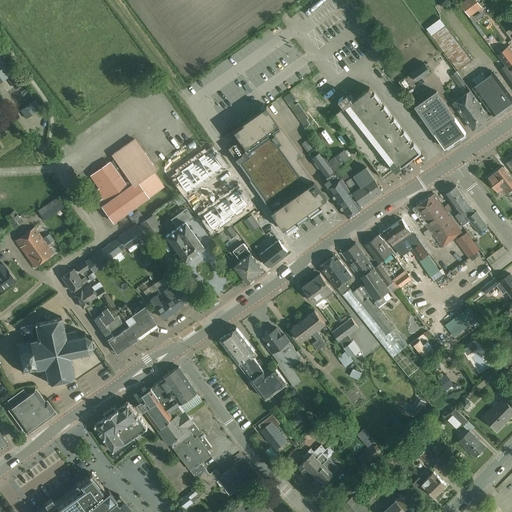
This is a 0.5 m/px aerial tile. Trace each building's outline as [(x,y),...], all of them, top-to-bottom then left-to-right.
[(470,17),(483,7),(477,0),(465,0),(460,4),(470,17)] [(471,59),(441,18),(427,29),(458,70),(471,59)] [(511,49),(509,45),(497,54),(507,68),(511,65),(511,69),(510,71),(511,74),(511,49)] [(0,82),(12,73),(0,56),(0,82)] [(411,73),(416,81),(431,71),(425,63),(411,73)] [(511,74),(510,71),(505,65),(500,69),(511,85),(511,74)] [(451,75),(460,88),(466,83),(457,71),(451,75)] [(473,87),(494,116),(511,102),(511,95),(494,72),(473,87)] [(385,137),(399,126),(369,87),(352,100),(347,93),(338,100),(344,107),(334,115),(363,154),(364,153),(385,137)] [(472,129),(489,117),(470,90),(453,102),(472,129)] [(415,106),(434,132),(445,148),(466,133),(437,91),(415,106)] [(284,97),(288,102),(292,99),(295,97),(291,92),(284,97)] [(273,111),(284,104),(280,98),(269,105),(273,111)] [(35,100),(20,110),(26,119),(41,108),(35,100)] [(299,102),(296,104),(292,107),(302,123),(308,119),(310,117),(299,102)] [(271,209),(287,231),(298,223),(298,224),(309,215),(310,216),(323,206),(320,203),(325,199),(326,200),(327,199),(298,159),(303,156),(267,105),(231,131),(238,140),(227,148),(271,209)] [(419,151),(399,126),(385,137),(404,162),(419,151)] [(404,162),(385,137),(364,153),(384,178),(383,177),(388,173),(387,172),(393,167),(396,171),(401,167),(400,166),(404,162)] [(100,205),(102,206),(113,222),(148,197),(164,186),(152,170),(155,168),(134,138),(112,154),(114,158),(110,162),(110,161),(90,175),(99,188),(97,190),(102,198),(98,201),(98,202),(100,205)] [(206,141),(198,146),(205,155),(212,150),(206,141)] [(345,149),(329,160),(338,173),(339,172),(344,180),(354,173),(349,165),(344,168),(343,166),(352,160),(345,149)] [(320,151),(312,158),(330,181),(328,182),(331,186),(328,188),(348,217),(362,207),(361,205),(342,178),(341,179),(335,171),(320,151)] [(195,160),(201,155),(199,152),(192,156),(195,160)] [(201,155),(195,160),(197,162),(207,176),(208,177),(210,175),(220,168),(218,165),(219,164),(215,158),(214,159),(209,153),(203,157),(201,155)] [(207,176),(197,162),(191,166),(190,164),(187,166),(184,168),(196,185),(199,184),(198,183),(207,176)] [(346,181),(353,192),(362,204),(382,190),(374,177),(367,167),(346,181)] [(511,179),(502,167),(487,178),(498,191),(502,187),(506,192),(511,187),(511,179)] [(196,185),(184,168),(180,170),(178,172),(179,175),(173,179),(184,193),(193,186),(194,187),(196,185)] [(225,168),(218,176),(230,186),(237,177),(225,168)] [(459,213),(470,205),(456,186),(445,193),(459,213)] [(225,196),(223,198),(234,212),(233,213),(235,215),(241,210),(240,208),(246,204),(241,198),(243,197),(238,191),(237,192),(235,189),(226,196),(225,196)] [(463,232),(457,226),(434,193),(412,208),(423,224),(425,223),(438,240),(443,247),(463,232)] [(179,206),(185,201),(180,195),(174,199),(179,206)] [(37,210),(44,220),(64,206),(57,197),(37,210)] [(214,204),(211,206),(224,223),(230,219),(228,217),(233,213),(234,212),(223,198),(214,205),(214,204)] [(165,205),(154,212),(157,217),(168,210),(165,205)] [(459,213),(457,214),(457,215),(456,216),(461,223),(468,219),(478,233),(488,226),(477,211),(475,212),(472,207),(470,205),(459,213)] [(209,208),(200,215),(210,230),(216,225),(218,228),(224,223),(211,206),(209,208)] [(15,228),(23,221),(14,210),(6,217),(15,228)] [(137,223),(138,225),(139,224),(136,219),(141,215),(138,210),(129,217),(134,225),(137,223)] [(241,210),(235,215),(237,219),(244,214),(241,210)] [(162,228),(153,214),(140,223),(149,236),(162,228)] [(251,215),(244,220),(249,226),(255,221),(251,215)] [(384,230),(383,231),(393,245),(394,245),(400,253),(406,249),(410,246),(420,260),(429,254),(416,234),(414,236),(402,218),(401,219),(389,227),(384,230)] [(165,235),(177,252),(173,254),(179,262),(183,259),(184,261),(203,247),(184,221),(165,235)] [(12,227),(8,223),(0,228),(0,229),(3,234),(12,227)] [(134,225),(129,229),(136,239),(144,233),(138,225),(137,223),(134,225)] [(224,230),(231,238),(237,234),(230,225),(224,230)] [(25,254),(44,240),(35,227),(16,241),(25,254)] [(136,239),(129,229),(118,236),(125,247),(126,246),(130,252),(140,245),(135,239),(136,239)] [(467,232),(456,240),(469,257),(480,249),(474,241),(467,232)] [(378,234),(366,244),(379,262),(392,252),(378,234)] [(147,235),(146,236),(143,238),(153,251),(157,248),(147,235)] [(53,253),(44,240),(25,254),(34,267),(53,253)] [(288,251),(279,240),(260,254),(269,265),(288,251)] [(108,245),(101,250),(108,259),(113,255),(119,252),(115,247),(111,242),(108,245)] [(396,289),(392,283),(393,282),(380,264),(374,268),(356,242),(342,252),(356,273),(362,269),(365,274),(362,277),(366,282),(363,285),(379,306),(393,294),(392,292),(396,289)] [(233,250),(241,260),(233,265),(248,283),(255,277),(257,275),(257,273),(263,268),(250,252),(243,243),(233,250)] [(101,250),(91,257),(95,262),(99,268),(104,264),(109,260),(108,259),(101,250)] [(379,306),(363,285),(353,292),(350,288),(352,287),(350,284),(348,286),(344,282),(352,275),(336,254),(321,265),(343,293),(393,356),(408,344),(378,306),(379,306)] [(421,261),(432,276),(440,270),(429,255),(421,261)] [(75,266),(81,274),(90,268),(84,259),(75,266)] [(470,271),(475,276),(488,264),(483,259),(470,271)] [(0,290),(0,291),(15,280),(6,268),(6,269),(2,263),(0,264),(0,290)] [(86,276),(81,280),(73,269),(62,277),(71,291),(83,283),(88,280),(86,276)] [(405,270),(394,278),(396,281),(400,287),(411,278),(407,273),(405,270)] [(181,303),(182,303),(189,298),(180,286),(179,287),(172,277),(168,272),(162,276),(169,286),(174,292),(181,303)] [(449,272),(435,280),(440,288),(453,280),(449,272)] [(312,280),(326,298),(334,291),(321,273),(312,280)] [(503,293),(507,290),(511,296),(511,275),(510,273),(500,281),(500,282),(499,283),(495,277),(481,288),(486,294),(497,285),(503,293)] [(326,298),(312,280),(303,287),(317,304),(326,298)] [(90,303),(101,297),(106,293),(102,286),(95,291),(90,284),(81,290),(74,295),(83,308),(90,303)] [(169,286),(163,290),(168,296),(164,299),(173,311),(183,305),(182,303),(181,303),(174,292),(169,286)] [(106,293),(101,297),(104,302),(110,299),(106,293)] [(173,311),(164,299),(160,301),(156,295),(149,299),(163,318),(173,311)] [(120,313),(122,316),(129,326),(136,337),(156,323),(144,306),(135,312),(133,313),(125,303),(117,308),(120,313)] [(470,306),(446,325),(454,336),(478,318),(470,306)] [(116,310),(110,313),(107,308),(101,312),(103,314),(94,320),(101,330),(122,316),(120,313),(119,314),(116,310)] [(315,310),(302,320),(312,333),(325,323),(315,310)] [(45,320),(36,323),(35,323),(35,324),(20,327),(22,337),(29,335),(30,339),(29,339),(29,340),(17,343),(19,350),(18,350),(21,364),(23,372),(36,369),(45,367),(48,382),(48,383),(48,382),(48,383),(59,381),(60,384),(65,383),(64,379),(74,377),(74,376),(70,356),(88,352),(92,346),(90,338),(84,334),(66,338),(61,318),(61,317),(60,317),(50,319),(49,315),(45,316),(45,320)] [(122,316),(101,330),(108,340),(129,326),(122,316)] [(342,324),(350,334),(359,327),(351,317),(342,324)] [(312,333),(302,320),(292,328),(302,341),(312,333)] [(350,334),(342,324),(332,332),(352,357),(361,350),(349,335),(350,334)] [(129,326),(108,340),(116,353),(137,338),(136,337),(129,326)] [(230,329),(229,332),(221,338),(240,362),(257,385),(267,399),(288,383),(273,363),(264,370),(255,357),(258,355),(255,350),(237,327),(236,327),(233,327),(233,326),(230,329)] [(289,341),(289,340),(285,334),(283,335),(277,327),(270,332),(270,330),(267,330),(265,331),(264,334),(265,335),(264,336),(269,344),(267,345),(272,352),(279,362),(296,351),(289,341)] [(317,340),(322,347),(327,344),(322,337),(317,340)] [(322,347),(317,340),(313,343),(318,350),(322,347)] [(205,351),(193,359),(199,367),(200,366),(205,372),(204,373),(209,379),(210,378),(213,381),(211,383),(241,421),(268,400),(264,395),(262,396),(235,360),(233,362),(217,341),(212,344),(204,350),(205,351)] [(346,351),(338,357),(346,367),(354,360),(346,351)] [(186,412),(180,403),(196,392),(178,367),(161,378),(162,379),(154,385),(154,386),(152,387),(169,411),(177,405),(184,413),(186,412)] [(353,368),(350,375),(359,380),(362,372),(353,368)] [(297,381),(289,369),(283,372),(292,385),(297,381)] [(443,376),(437,380),(445,390),(451,386),(443,376)] [(141,392),(141,395),(144,399),(138,403),(143,410),(169,445),(171,443),(199,481),(210,473),(202,463),(212,456),(208,450),(212,447),(186,412),(184,413),(177,405),(169,411),(152,387),(149,387),(141,392)] [(8,400),(12,407),(8,409),(25,432),(46,416),(49,418),(56,413),(47,400),(45,401),(36,389),(28,395),(23,389),(8,400)] [(503,398),(492,409),(484,417),(496,428),(505,418),(507,419),(511,414),(511,396),(507,392),(502,397),(503,398)] [(129,400),(112,412),(130,440),(147,428),(129,400)] [(462,403),(463,407),(467,408),(470,405),(469,401),(465,400),(462,403)] [(451,413),(464,425),(468,420),(455,408),(451,413)] [(130,440),(112,412),(95,423),(114,451),(130,440)] [(273,413),(258,424),(262,429),(260,430),(268,440),(269,439),(276,448),(287,440),(276,426),(280,423),(273,413)] [(328,426),(320,418),(311,426),(319,434),(328,426)] [(325,441),(336,432),(331,427),(321,436),(325,441)] [(459,441),(475,456),(485,446),(469,430),(459,441)] [(303,456),(306,459),(302,462),(298,467),(305,474),(309,470),(313,473),(323,464),(335,452),(329,446),(326,449),(321,444),(315,451),(311,447),(303,456)] [(373,444),(358,456),(366,465),(381,453),(378,450),(380,449),(376,444),(375,446),(373,444)] [(420,456),(432,468),(437,463),(432,458),(435,455),(427,448),(420,456)] [(323,464),(313,473),(317,477),(311,483),(318,489),(323,484),(323,483),(333,473),(337,468),(332,463),(328,468),(323,464)] [(210,473),(199,481),(203,487),(208,483),(209,486),(220,478),(231,493),(247,482),(235,465),(221,475),(216,469),(210,473)] [(425,495),(429,491),(434,496),(447,483),(434,471),(424,481),(419,477),(413,483),(425,495)] [(45,504),(33,511),(133,511),(119,494),(115,497),(108,489),(106,490),(91,472),(76,483),(77,483),(53,500),(51,498),(44,503),(45,504)] [(178,501),(184,509),(198,498),(196,495),(198,493),(195,489),(178,501)] [(232,505),(242,497),(238,493),(229,500),(232,505)] [(402,495),(382,511),(370,511),(355,494),(342,506),(347,511),(406,511),(412,507),(402,495)] [(274,511),(260,497),(247,509),(241,503),(231,511),(274,511)]
